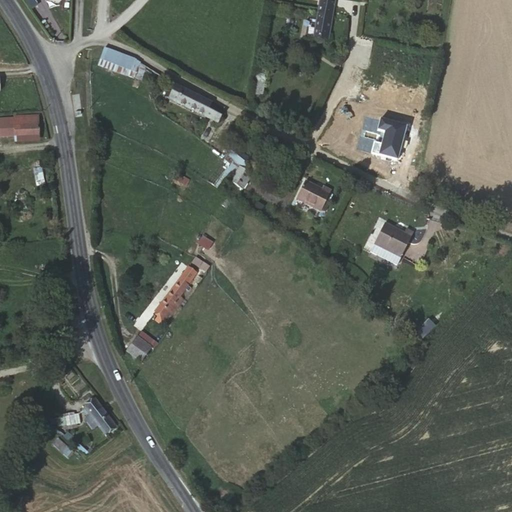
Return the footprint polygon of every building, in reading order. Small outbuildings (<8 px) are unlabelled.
[(33,0),(23,0),(30,9),(37,4),(33,0)] [(320,0),(320,9),(336,12),(336,0),(320,0)] [(336,12),(320,9),(317,28),(335,29),(336,12)] [(335,29),(317,28),(317,36),(334,37),(335,29)] [(134,58),(107,46),(104,56),(130,68),(134,58)] [(216,107),(217,102),(172,77),(166,91),(208,114),(209,111),(213,113),(216,107)] [(424,94),(420,104),(407,100),(403,112),(423,119),(431,97),(424,94)] [(8,123),(0,123),(0,140),(20,138),(42,137),(41,117),(8,119),(8,123)] [(231,179),(243,188),(253,175),(241,166),(231,179)] [(296,195),(320,208),(329,188),(322,184),(320,188),(303,180),(296,195)] [(372,243),(399,257),(413,231),(406,227),(404,232),(383,222),(372,243)] [(198,247),(210,251),(213,242),(202,238),(198,247)] [(164,324),(185,297),(181,294),(199,272),(192,265),(157,309),(163,314),(159,320),(164,324)] [(25,278),(7,279),(0,279),(0,293),(25,291),(25,278)] [(427,324),(415,333),(421,340),(433,332),(427,324)] [(127,348),(140,360),(150,346),(138,335),(127,348)] [(127,348),(134,365),(140,360),(127,348)] [(98,401),(82,414),(87,418),(91,414),(106,434),(117,426),(98,401)] [(52,445),(67,459),(73,452),(58,439),(52,445)]
